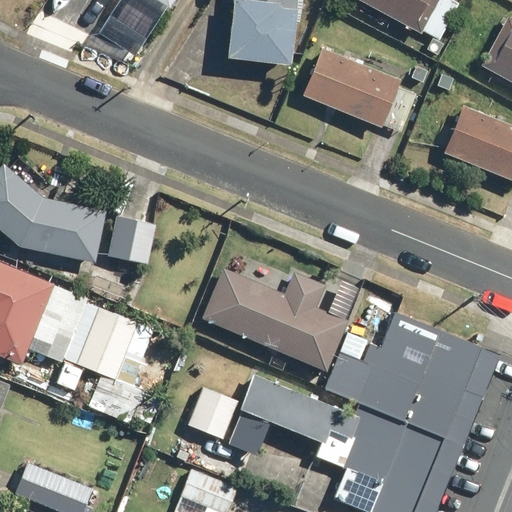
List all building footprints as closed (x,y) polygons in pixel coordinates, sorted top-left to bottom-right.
[(237,0),(233,58),(296,62),(300,0),(237,0)] [(364,0),(422,32),(424,29),(443,40),(463,4),(456,0),(364,0)] [(511,14),(484,65),(511,80),(511,14)] [(406,79),(327,46),(307,95),(403,134),(420,92),(403,86),(406,79)] [(461,74),(442,67),(435,89),(454,96),(461,74)] [(511,121),(467,103),(447,152),(511,178),(511,121)] [(45,195),(7,162),(0,169),(0,225),(21,243),(98,259),(108,209),(45,195)] [(160,221),(120,211),(108,256),(149,266),(160,221)] [(158,325),(0,256),(0,352),(24,362),(31,346),(64,360),(67,355),(102,370),(88,402),(132,421),(135,414),(151,421),(163,394),(133,381),(158,325)] [(284,290),(225,264),(202,316),(327,370),(351,318),(319,304),(328,285),(293,269),(284,290)] [(412,511),(486,341),(398,304),(382,343),(350,329),(326,385),(361,400),(356,411),(258,370),(228,438),(260,452),(275,416),(323,436),(316,453),(348,466),(337,493),(381,511),(412,511)] [(0,418),(16,380),(0,373),(0,418)] [(205,384),(190,421),(225,436),(241,398),(205,384)] [(87,511),(98,487),(29,459),(15,493),(60,511),(87,511)] [(240,485),(192,465),(172,511),(228,511),(229,510),(240,485)]
